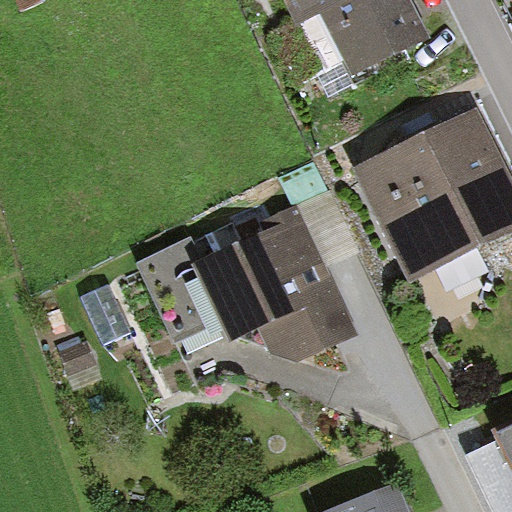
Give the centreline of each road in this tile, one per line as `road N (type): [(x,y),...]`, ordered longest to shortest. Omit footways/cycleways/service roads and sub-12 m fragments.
road 1 (residential): [(347,281),(461,511)]
road 2 (residential): [(511,142),(447,0)]
